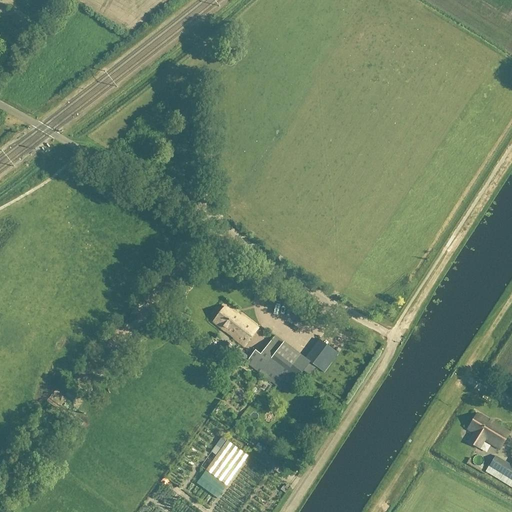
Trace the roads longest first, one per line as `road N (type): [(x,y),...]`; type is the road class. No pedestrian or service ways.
road 1 (unclassified): [(391,338),(218,226),(0,106)]
road 2 (track): [(511,297),(374,511)]
road 3 (track): [(398,340),(511,159)]
road 4 (track): [(391,338),(398,340),(290,511)]
